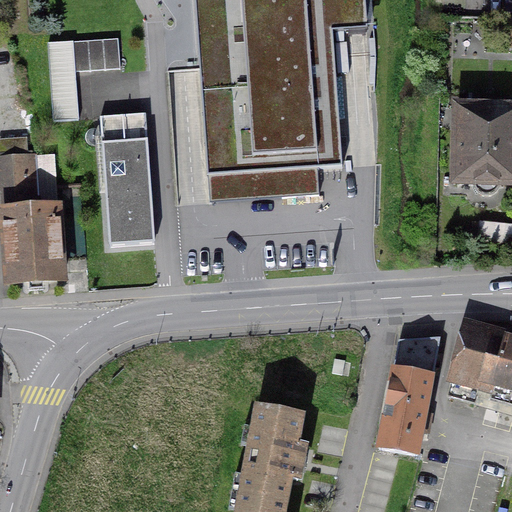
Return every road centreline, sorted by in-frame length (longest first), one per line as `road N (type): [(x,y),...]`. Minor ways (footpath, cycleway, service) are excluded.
road 1 (tertiary): [(380,300),(145,316),(78,349)]
road 2 (residential): [(342,511),(382,336),(380,300)]
road 3 (tertiary): [(78,349),(53,379),(8,511)]
road 4 (tertiary): [(511,292),(380,300)]
